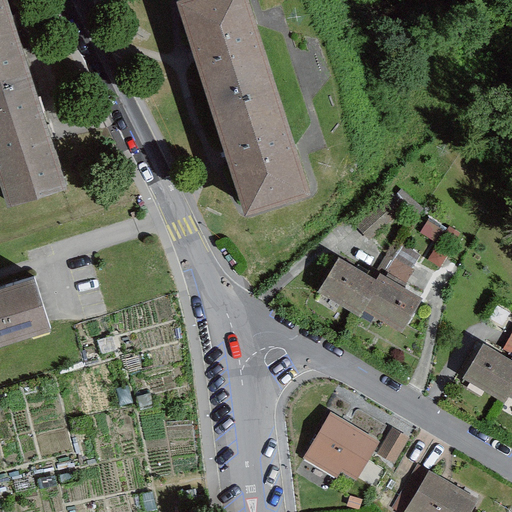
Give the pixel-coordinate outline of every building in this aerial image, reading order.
[(9,0),(0,0),(0,183),(7,205),(65,188),(9,0)] [(246,0),(190,0),(180,4),(188,31),(235,180),(246,216),(308,196),(246,0)] [(392,204),(360,231),(372,246),(404,219),(392,204)] [(406,283),(418,259),(398,249),(386,273),(406,283)] [(366,307),(378,288),(341,264),(322,293),(360,317),(366,307)] [(0,346),(59,328),(42,273),(0,286),(0,346)] [(383,281),(378,288),(366,307),(404,331),(421,304),(383,281)] [(511,392),(511,359),(487,344),(469,372),(509,397),(511,392)] [(395,427),(380,452),(396,462),(411,437),(395,427)] [(347,487),(367,453),(325,429),(305,463),(347,487)] [(475,511),(477,508),(435,484),(419,511),(475,511)]
